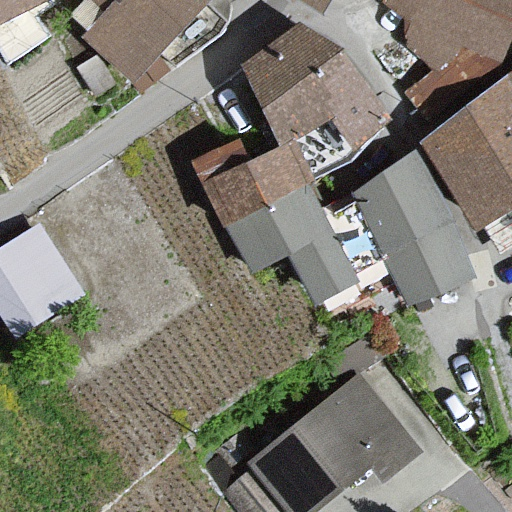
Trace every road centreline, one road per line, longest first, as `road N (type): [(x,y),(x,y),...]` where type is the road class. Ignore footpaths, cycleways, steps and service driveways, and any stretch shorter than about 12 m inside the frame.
road 1 (residential): [(511,68),(418,136),(500,292),(492,340),(511,393)]
road 2 (residential): [(0,235),(48,205),(287,9)]
